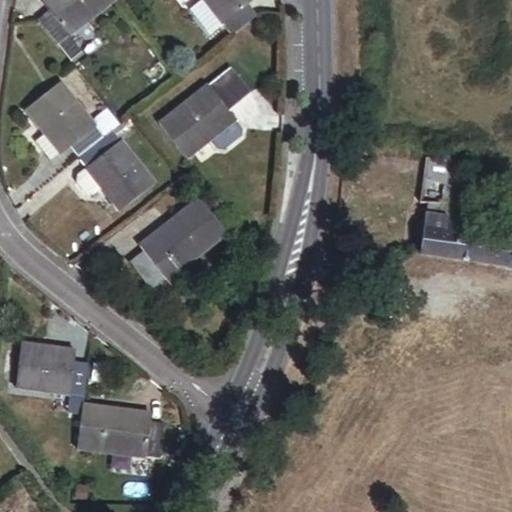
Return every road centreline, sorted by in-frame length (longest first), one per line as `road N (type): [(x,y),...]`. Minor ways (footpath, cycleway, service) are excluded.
road 1 (tertiary): [(233,425),(285,294),(309,187),(319,106),(316,0)]
road 2 (residential): [(0,234),(233,425)]
